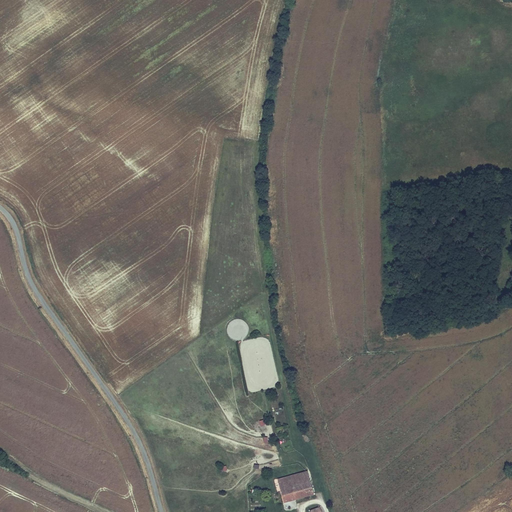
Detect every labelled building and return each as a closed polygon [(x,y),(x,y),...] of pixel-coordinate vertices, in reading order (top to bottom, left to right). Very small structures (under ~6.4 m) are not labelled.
[(289,479),(309,475),(308,470),(288,476),(289,479)] [(290,483),(310,479),(309,475),(289,479),(290,483)] [(288,476),(283,477),(287,502),(294,500),(290,483),(289,479),(288,476)] [(284,502),(287,502),(283,477),(278,478),(284,502)] [(290,483),(294,500),(315,494),(310,479),(290,483)]
